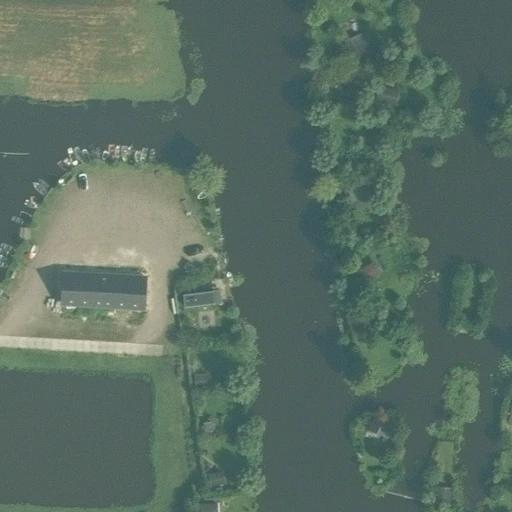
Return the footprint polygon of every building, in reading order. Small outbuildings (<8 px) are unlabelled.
[(371,50),(362,32),(344,41),(353,59),(371,50)] [(392,104),(394,89),(378,86),(375,102),(392,104)] [(347,200),(365,200),(365,184),(347,184),(347,200)] [(370,262),(360,268),(366,279),(376,273),(370,262)] [(68,271),(67,303),(143,307),(145,276),(68,271)] [(371,331),(365,312),(350,317),(356,336),(371,331)] [(205,373),(193,375),(195,390),(201,389),(201,385),(207,384),(205,373)] [(376,433),(375,435),(387,440),(392,427),(380,422),(380,424),(371,420),(367,429),(376,433)] [(221,472),(208,475),(210,485),(223,483),(221,472)] [(435,504),(450,505),(452,488),(437,487),(435,504)]
